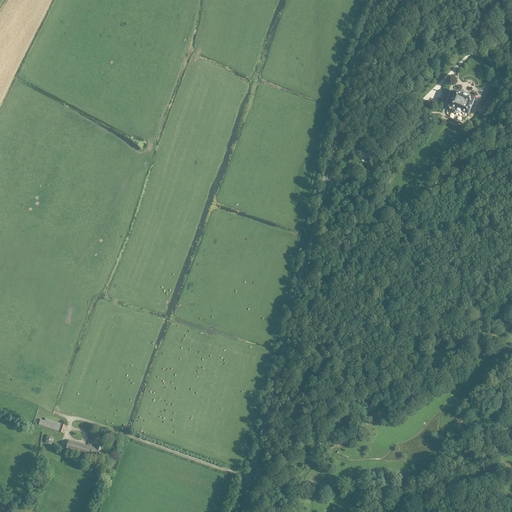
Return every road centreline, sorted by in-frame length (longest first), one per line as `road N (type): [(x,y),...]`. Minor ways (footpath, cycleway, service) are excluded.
road 1 (secondary): [(242,511),(342,92),(375,0)]
road 2 (track): [(511,15),(322,197)]
road 3 (track): [(313,426),(511,282)]
road 4 (track): [(510,101),(429,191)]
